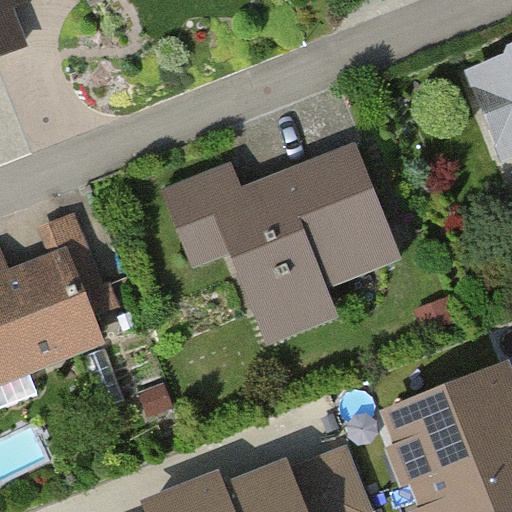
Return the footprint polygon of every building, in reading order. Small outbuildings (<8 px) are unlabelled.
[(0,0),(0,55),(25,46),(9,6),(25,0),(0,0)] [(511,60),(469,76),(504,171),(511,168),(511,60)] [(238,173),(166,200),(197,281),(233,267),(267,358),(342,329),(331,300),(403,273),(358,154),(247,197),(238,173)] [(6,252),(0,254),(0,394),(106,357),(95,327),(124,316),(89,217),(44,233),(55,264),(15,278),(6,252)] [(511,511),(511,389),(505,370),(392,413),(429,511),(511,511)] [(288,472),(223,497),(228,511),(365,511),(345,458),(291,479),(288,472)] [(228,511),(223,497),(217,482),(150,509),(150,511),(228,511)]
